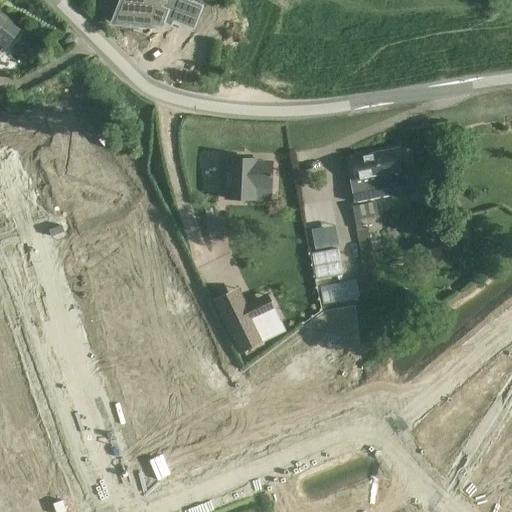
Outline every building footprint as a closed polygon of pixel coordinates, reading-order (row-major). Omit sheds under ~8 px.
[(122,0),(114,23),(154,26),(154,25),(162,28),(163,25),(171,28),(173,23),(194,30),(203,6),(187,0),(122,0)] [(0,43),(7,49),(22,29),(0,12),(0,43)] [(349,180),(354,203),(391,195),(390,191),(408,188),(404,170),(401,148),(351,159),(355,179),(349,180)] [(256,160),(227,159),(226,199),(271,200),(272,163),(256,162),(256,160)] [(209,203),(221,203),(219,183),(197,184),(197,194),(209,194),(209,203)] [(352,207),(357,230),(362,229),(360,220),(378,217),(375,202),(352,207)] [(100,232),(78,239),(91,276),(121,266),(124,275),(148,266),(143,251),(136,254),(127,228),(102,236),(100,232)] [(339,247),(313,251),(316,277),(343,273),(339,247)] [(117,298),(104,303),(113,327),(153,313),(147,296),(161,291),(154,272),(112,287),(117,298)] [(323,299),(359,298),(359,284),(322,285),(323,299)] [(270,318),(273,316),(276,315),(267,295),(222,317),(239,352),(242,351),(262,341),(261,338),(275,331),(277,335),(281,333),(280,332),(277,333),(270,318)] [(153,313),(113,327),(123,352),(135,347),(139,358),(181,343),(174,324),(159,329),(153,313)] [(5,332),(0,333),(0,351),(11,348),(5,332)] [(312,359),(298,372),(326,405),(346,388),(339,379),(347,372),(318,337),(303,350),(312,359)] [(143,369),(131,374),(140,399),(179,385),(173,366),(188,361),(181,343),(139,358),(143,369)] [(11,348),(0,351),(0,370),(17,365),(11,348)] [(17,365),(0,370),(0,387),(22,380),(17,365)] [(275,373),(259,386),(287,420),(297,412),(305,422),(326,405),(298,372),(284,384),(275,373)] [(22,380),(0,387),(0,406),(28,396),(22,380)] [(179,385),(140,399),(148,424),(162,419),(166,431),(207,417),(199,396),(185,401),(179,385)] [(17,416),(0,421),(0,437),(7,436),(13,455),(54,441),(46,417),(21,426),(17,416)] [(187,441),(158,451),(171,485),(218,468),(207,438),(213,436),(208,422),(183,431),(187,441)] [(511,430),(507,428),(496,445),(511,456),(511,430)] [(54,441),(13,455),(20,476),(62,462),(54,441)] [(511,456),(496,445),(484,463),(511,481),(511,456)] [(62,462),(20,476),(27,497),(69,483),(62,462)] [(511,481),(484,463),(471,482),(505,504),(511,493),(511,481)] [(32,511),(57,511),(76,506),(69,483),(27,497),(32,511)]
